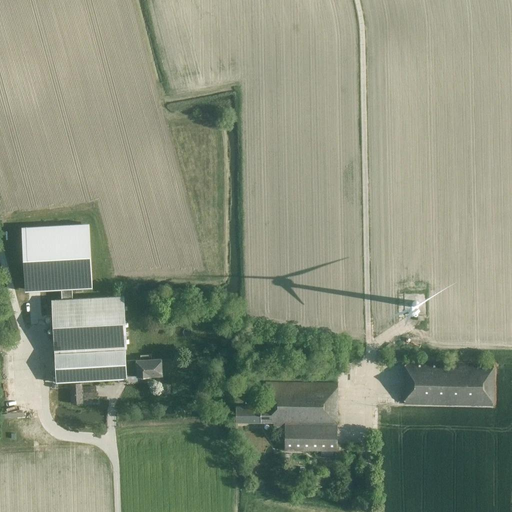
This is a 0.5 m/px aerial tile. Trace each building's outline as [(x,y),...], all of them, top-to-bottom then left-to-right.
[(88,224),(26,227),(29,291),(62,289),(62,299),(72,298),(71,289),(92,288),(88,224)] [(127,348),(124,295),(66,299),(57,299),(52,299),(55,352),(125,348),(127,348)] [(125,348),(55,352),(57,382),(127,379),(126,361),(125,348)] [(127,379),(127,383),(138,382),(138,377),(139,377),(142,379),(146,379),(148,376),(163,376),(162,359),(152,359),(152,355),(141,356),(141,360),(126,361),(127,379)] [(404,404),(493,406),(494,363),(405,361),(404,404)] [(284,450),(336,450),(337,382),(265,382),(265,406),(235,406),(235,422),(273,423),(273,426),(276,426),(276,442),(284,442),(284,450)] [(81,388),(80,384),(68,384),(69,403),(81,403),(81,398),(95,397),(95,387),(81,388)] [(294,479),(303,480),(304,467),(296,466),(294,479)]
